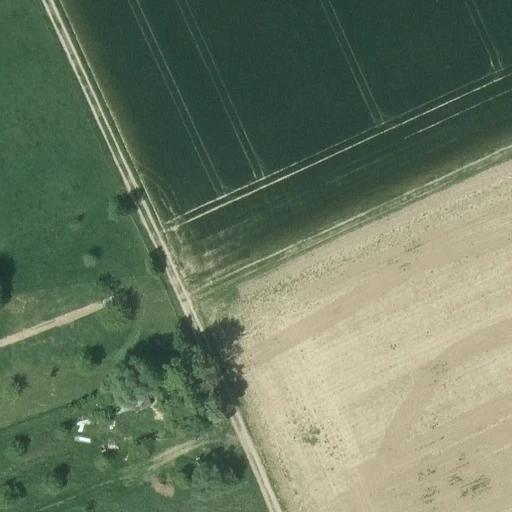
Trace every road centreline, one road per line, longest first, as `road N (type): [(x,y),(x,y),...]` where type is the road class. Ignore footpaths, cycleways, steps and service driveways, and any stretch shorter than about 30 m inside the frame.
road 1 (track): [(45,0),(274,511)]
road 2 (track): [(180,303),(511,151)]
